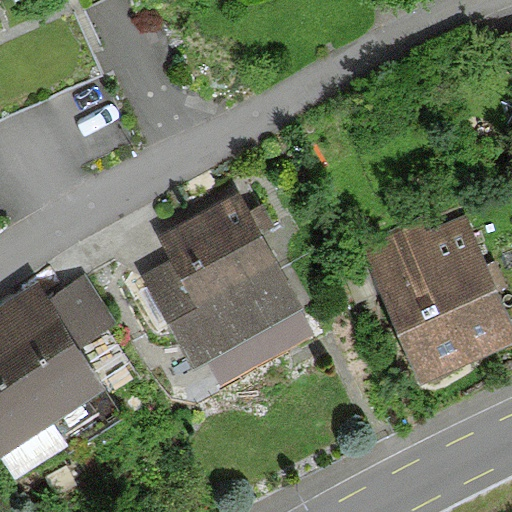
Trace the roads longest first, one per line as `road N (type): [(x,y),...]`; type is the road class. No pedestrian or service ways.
road 1 (residential): [(455,0),(422,10),(0,262)]
road 2 (tertiary): [(365,511),(511,437)]
